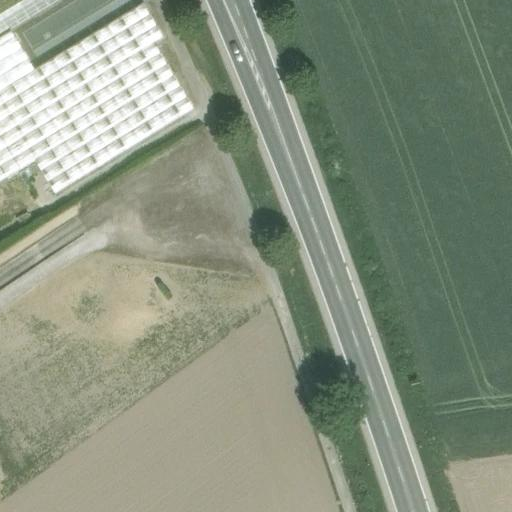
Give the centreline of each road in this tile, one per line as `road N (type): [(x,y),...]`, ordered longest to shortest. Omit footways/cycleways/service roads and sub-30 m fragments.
road 1 (track): [(349,511),(277,293),(158,0)]
road 2 (secondary): [(226,0),(411,511)]
